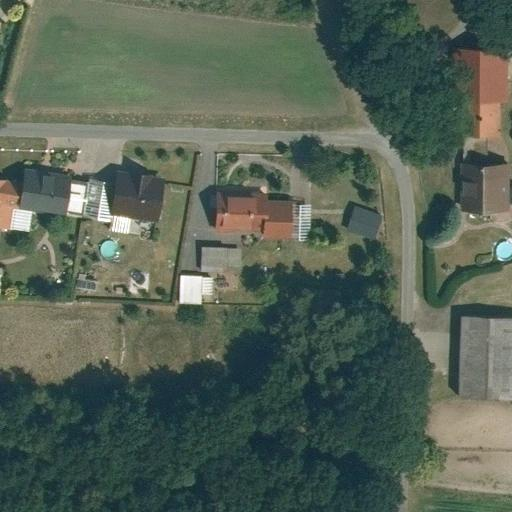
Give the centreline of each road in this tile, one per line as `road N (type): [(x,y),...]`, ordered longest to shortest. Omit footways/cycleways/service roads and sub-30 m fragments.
road 1 (residential): [(0,133),(357,141),(393,153),(408,207),(398,511)]
road 2 (track): [(393,153),(328,0)]
